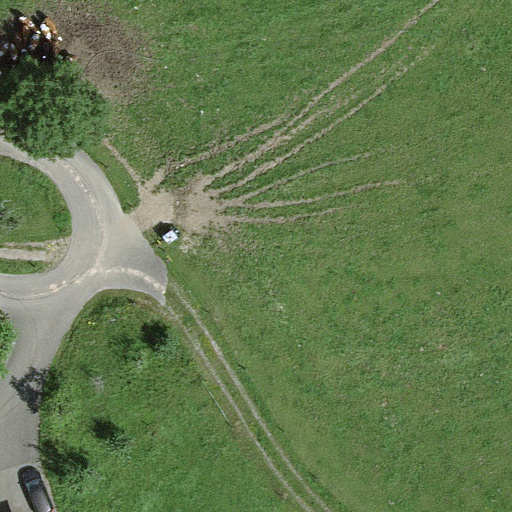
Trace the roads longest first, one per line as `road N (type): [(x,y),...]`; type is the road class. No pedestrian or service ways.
road 1 (residential): [(0,454),(99,257),(102,216),(70,162),(0,124)]
road 2 (track): [(319,511),(188,321),(99,257)]
